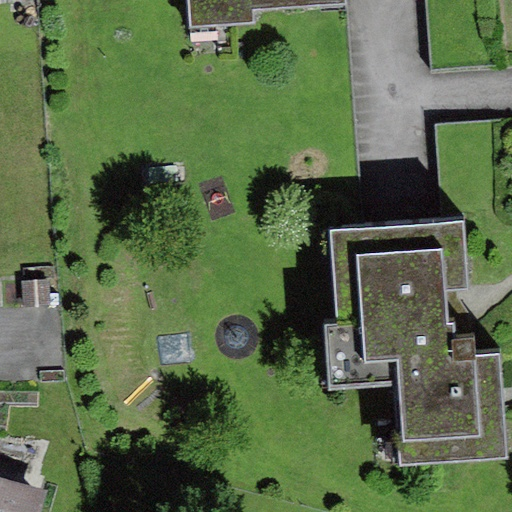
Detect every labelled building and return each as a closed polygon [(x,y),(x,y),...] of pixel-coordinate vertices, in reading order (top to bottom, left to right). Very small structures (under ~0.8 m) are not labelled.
[(188,0),(191,33),(253,29),(252,16),(346,10),(345,0),(188,0)] [(474,0),(426,0),(432,72),(479,69),(474,0)] [(511,211),(511,120),(437,126),(443,217),(511,211)] [(463,233),(334,240),(339,330),(328,331),(332,396),(397,393),(402,471),(509,465),(503,361),(477,363),(477,348),(448,350),(447,329),(445,295),(467,293),(463,233)] [(48,281),(22,282),(23,309),(49,308),(48,281)] [(42,511),(47,495),(0,481),(0,511),(42,511)]
